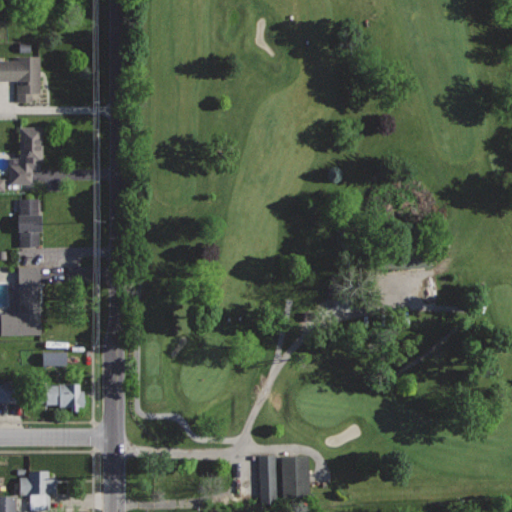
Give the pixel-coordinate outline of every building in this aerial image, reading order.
[(39,56),(18,56),(18,59),(0,59),(0,79),(17,79),(18,100),(32,100),(32,92),(39,92),(39,56)] [(19,126),(19,158),(10,158),(10,182),(31,182),(31,168),(38,168),(38,161),(42,161),(42,126),(19,126)] [(38,197),(19,197),(20,213),(17,213),(17,231),(20,231),(20,245),(39,245),(38,197)] [(429,254),(368,255),(368,270),(430,269),(429,254)] [(39,265),(17,265),(17,283),(10,283),(11,311),(0,311),(0,333),(41,333),(40,310),(38,311),(38,286),(39,286),(39,265)] [(39,365),(63,365),(63,351),(39,352),(39,365)] [(0,401),(10,402),(10,383),(0,382),(0,401)] [(83,382),(36,383),(37,402),(46,402),(46,404),(59,404),(59,406),(70,406),(70,410),(78,410),(78,405),(84,405),(83,382)] [(255,454),(256,497),(274,496),(272,453),(255,454)] [(276,456),(305,454),(306,479),(307,496),(278,497),(276,456)] [(48,470),(28,470),(28,476),(19,476),(19,493),(55,493),(55,478),(48,478),(48,470)] [(0,511),(13,511),(13,495),(0,494),(0,511)]
